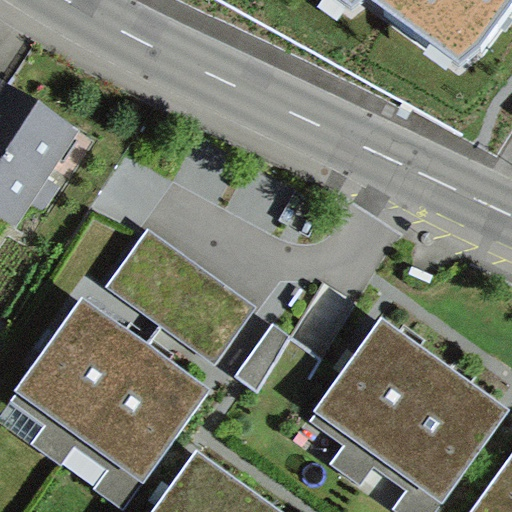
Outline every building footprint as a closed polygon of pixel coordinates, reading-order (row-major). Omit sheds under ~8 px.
[(229,0),(403,89),(448,0),(229,0)] [(511,39),(489,25),(456,79),(511,113),(511,39)] [(79,140),(0,91),(0,229),(18,240),(79,140)] [(146,234),(107,290),(217,367),(257,312),(146,234)] [(63,468),(75,450),(145,353),(83,309),(14,406),(47,429),(35,447),(63,468)] [(359,490),(374,470),(446,372),(382,325),(309,425),(345,451),(332,470),(359,490)] [(258,392),(290,340),(272,328),(238,379),(258,392)] [(128,511),(210,399),(145,353),(75,450),(108,474),(94,492),(121,511),(128,511)] [(443,511),(510,419),(446,372),(374,470),(405,493),(393,511),(394,511),(443,511)] [(252,511),(259,503),(200,460),(162,511),(252,511)] [(511,511),(511,468),(479,511),(511,511)] [(272,511),(259,503),(252,511),(272,511)]
